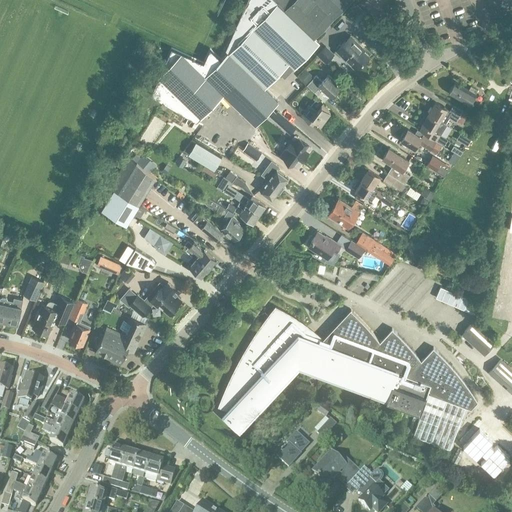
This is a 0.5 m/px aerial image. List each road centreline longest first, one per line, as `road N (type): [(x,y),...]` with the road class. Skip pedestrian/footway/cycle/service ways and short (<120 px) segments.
road 1 (residential): [(125,395),(390,93),(429,65)]
road 2 (tertiary): [(285,511),(125,395)]
road 3 (residential): [(56,511),(108,412),(125,395)]
road 4 (tertiary): [(125,395),(0,344)]
